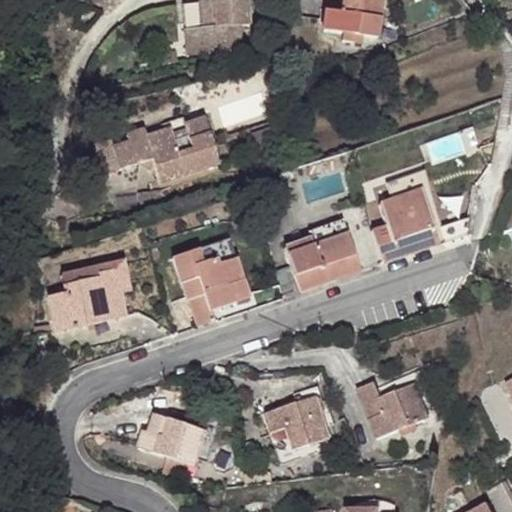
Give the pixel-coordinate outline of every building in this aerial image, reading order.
[(187,55),(187,68),(232,66),(231,41),(242,41),(241,0),(196,0),(197,27),(198,54),(187,55)] [(325,21),(324,32),(377,38),(382,0),(343,0),(342,13),(326,12),(325,21)] [(176,28),(176,55),(187,55),(186,27),(176,28)] [(187,55),(176,55),(176,69),(187,68),(187,55)] [(160,184),(188,176),(187,126),(185,127),(183,120),(168,125),(170,132),(146,139),(144,133),(127,138),(128,145),(112,150),(110,143),(95,148),(103,176),(153,160),(160,184)] [(205,121),(187,126),(188,176),(219,166),(205,121)] [(274,130),(251,137),(255,147),(277,140),(274,130)] [(372,232),(383,264),(444,243),(428,191),(381,206),(387,228),(372,232)] [(285,248),(300,293),(360,272),(348,235),(313,246),(310,240),(285,248)] [(173,260),(182,284),(199,279),(195,267),(216,260),(219,267),(236,262),(229,243),(173,260)] [(248,299),(236,262),(219,267),(216,260),(195,267),(199,279),(182,284),(196,328),(214,321),(211,311),(248,299)] [(117,274),(121,295),(132,292),(125,261),(60,277),(62,287),(117,274)] [(284,269),(273,273),(278,287),(288,283),(284,269)] [(127,318),(121,295),(117,274),(62,287),(64,295),(49,299),(57,334),(127,318)] [(374,385),(358,392),(378,441),(398,432),(416,426),(429,420),(416,387),(381,401),(374,385)] [(295,396),(298,406),(316,400),(313,391),(295,396)] [(316,400),(298,406),(264,417),(270,435),(285,431),(293,452),(329,440),(316,400)] [(171,413),(167,423),(206,435),(209,425),(171,413)] [(195,469),(206,435),(167,423),(162,440),(141,433),(136,451),(195,469)] [(39,505),(39,498),(25,497),(25,505),(39,505)]
